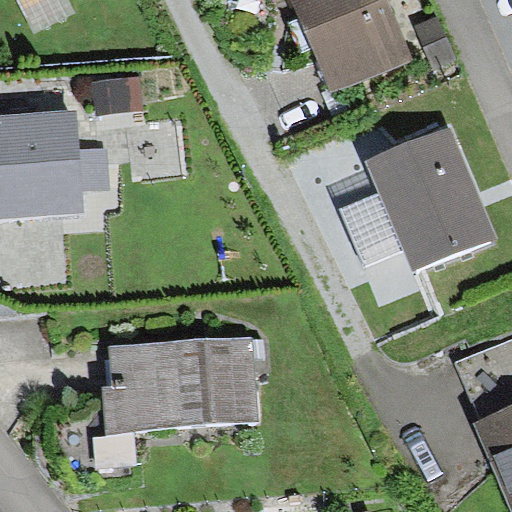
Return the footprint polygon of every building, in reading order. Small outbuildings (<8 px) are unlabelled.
[(285,0),(271,6),(319,124),(401,91),(364,0),(285,0)] [(87,108),(91,215),(123,214),(119,107),(87,108)] [(0,140),(0,243),(72,239),(65,136),(0,140)] [(437,147),(362,179),(408,285),(483,252),(437,147)] [(240,350),(107,363),(115,449),(248,436),(240,350)] [(511,511),(511,433),(475,450),(501,511),(511,511)]
